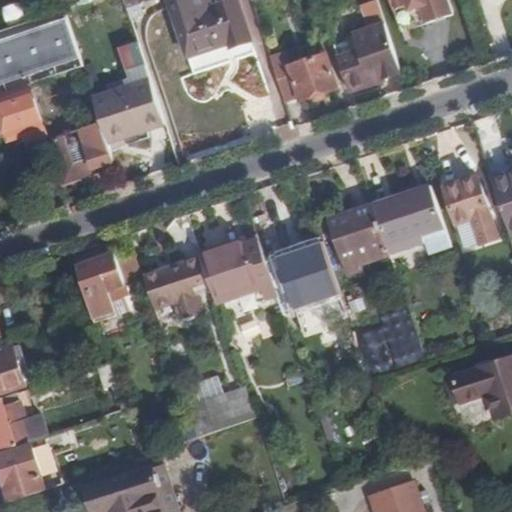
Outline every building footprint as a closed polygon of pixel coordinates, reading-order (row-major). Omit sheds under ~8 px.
[(97,1),(100,0),(66,0),(70,11),(97,1)] [(142,3),(150,0),(127,0),(134,19),(146,15),(142,3)] [(237,0),(214,7),(211,0),(172,0),(191,58),(233,44),(235,49),(255,42),(240,0),(237,0)] [(404,69),(380,0),(368,0),(363,2),(370,28),(355,33),(357,39),(339,45),(343,57),(353,90),(388,79),(386,75),(404,69)] [(456,16),(450,0),(394,0),(404,32),(456,16)] [(0,95),(88,67),(70,11),(0,33),(0,95)] [(154,139),(151,131),(143,134),(140,127),(166,118),(142,44),(124,50),(136,86),(99,99),(107,123),(113,143),(129,138),(132,147),(154,139)] [(342,90),(330,52),(293,66),(287,50),(271,55),(276,68),(286,102),(302,96),(304,102),(342,90)] [(37,87),(0,98),(0,124),(5,140),(31,134),(34,139),(51,134),(37,87)] [(151,131),(169,125),(166,118),(140,127),(143,134),(151,131)] [(98,169),(119,161),(113,143),(107,123),(86,129),(89,140),(75,145),(71,134),(52,139),(54,145),(52,149),(53,153),(55,156),(58,157),(59,158),(66,156),(69,166),(65,167),(68,178),(82,174),(84,175),(91,172),(89,167),(97,164),(98,169)] [(118,169),(102,174),(106,188),(123,183),(118,169)] [(511,174),(493,180),(511,235),(511,234),(511,174)] [(479,176),(448,187),(467,248),(499,237),(479,176)] [(449,236),(433,189),(407,197),(408,202),(379,212),(390,247),(392,253),(429,242),(433,253),(452,247),(449,236)] [(379,212),(377,206),(332,221),(344,261),(390,247),(379,212)] [(283,262),(273,266),(283,301),(295,297),(297,303),(342,288),(326,242),(282,256),(283,262)] [(251,244),(206,258),(217,290),(221,304),(248,296),(253,309),(283,301),(273,266),(265,244),(252,247),(251,244)] [(141,250),(124,256),(133,282),(151,276),(150,275),(141,250)] [(84,266),(100,315),(103,322),(125,315),(117,290),(134,284),(133,282),(124,256),(123,254),(84,266)] [(206,258),(150,275),(151,276),(161,308),(181,302),(188,320),(208,314),(202,295),(217,290),(206,258)] [(117,290),(125,315),(142,309),(134,284),(117,290)] [(363,352),(358,336),(356,331),(326,341),(328,346),(327,346),(338,377),(341,376),(362,369),(364,369),(359,354),(363,352)] [(0,397),(30,387),(18,350),(6,354),(7,359),(0,360),(0,397)] [(511,359),(450,381),(460,409),(486,401),(494,427),(511,421),(511,359)] [(116,362),(102,367),(110,389),(118,387),(123,385),(116,362)] [(362,369),(341,376),(344,384),(365,377),(362,369)] [(128,398),(123,385),(118,387),(121,400),(128,398)] [(204,439),(259,420),(250,390),(194,407),(198,420),(200,428),(204,439)] [(0,401),(0,455),(49,439),(42,419),(30,423),(26,414),(35,411),(29,392),(0,401)] [(174,428),(177,436),(154,443),(145,415),(135,419),(148,458),(204,439),(200,428),(198,420),(174,428)] [(1,461),(15,503),(53,490),(38,449),(1,461)] [(193,511),(176,462),(165,466),(179,511),(193,511)] [(179,511),(165,466),(99,488),(107,511),(113,511),(124,509),(124,511),(179,511)] [(428,511),(418,479),(369,495),(375,511),(428,511)]
